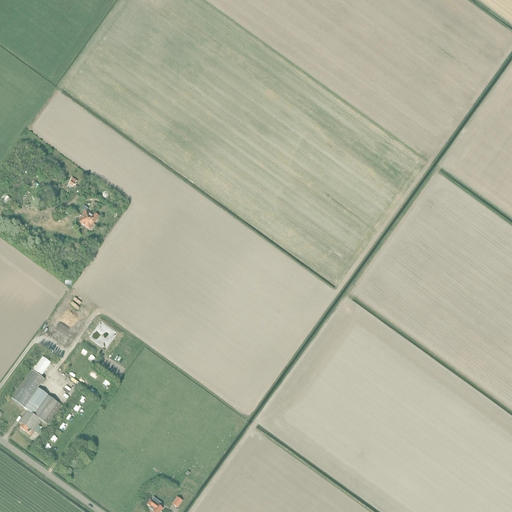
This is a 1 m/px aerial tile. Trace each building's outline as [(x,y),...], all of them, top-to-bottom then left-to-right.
[(80,219),(78,222),(82,225),(82,226),(85,228),(85,227),(89,230),(98,217),(95,215),(94,216),(87,211),(88,210),(84,207),(83,209),(86,211),(82,217),(79,215),(77,218),(80,219)] [(42,358),(33,371),(41,377),(50,364),(42,358)] [(29,429),(34,432),(38,426),(41,421),(44,423),(58,404),(41,391),(37,389),(44,380),(32,371),(11,400),(27,411),(19,423),(28,430),(29,429)] [(29,429),(28,430),(22,425),(19,428),(26,434),(27,433),(31,436),(34,432),(29,429)] [(150,500),(147,505),(150,507),(149,508),(154,511),(153,511),(160,511),(163,509),(160,507),(162,504),(153,498),(151,501),(150,500)] [(177,498),(172,505),(177,508),(182,501),(177,498)]
